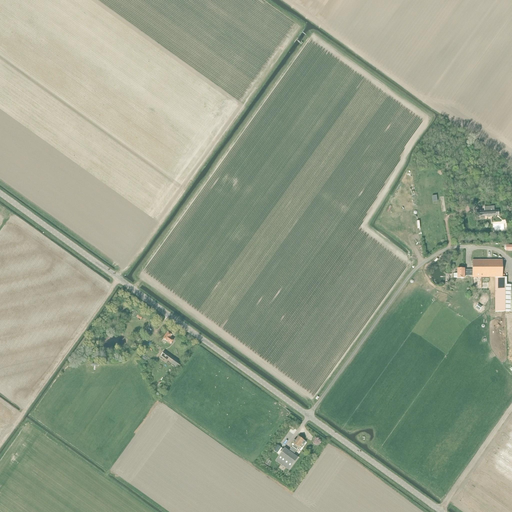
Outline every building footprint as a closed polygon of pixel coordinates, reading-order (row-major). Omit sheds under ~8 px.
[(484,211),(476,211),(477,217),(499,216),(498,210),(494,211),(494,206),(484,207),(484,211)] [(502,260),(472,261),(472,271),(472,276),(472,278),(497,278),(502,278),(502,260)] [(454,274),(454,278),(457,278),(457,279),(464,279),(464,276),(472,276),(472,271),(465,271),(464,271),(464,270),(457,270),(457,274),(454,274)] [(502,285),(502,278),(497,278),(497,285),(495,285),(496,312),(511,312),(511,290),(511,285),(502,285)] [(174,340),(170,337),(173,333),(169,330),(163,339),(171,344),(174,340)] [(164,351),(161,356),(178,369),(182,364),(164,351)] [(293,444),(289,450),(294,454),(299,447),(304,441),(298,437),(296,441),(295,440),(292,443),(293,444)] [(284,448),(275,461),(288,471),(298,458),(284,448)]
